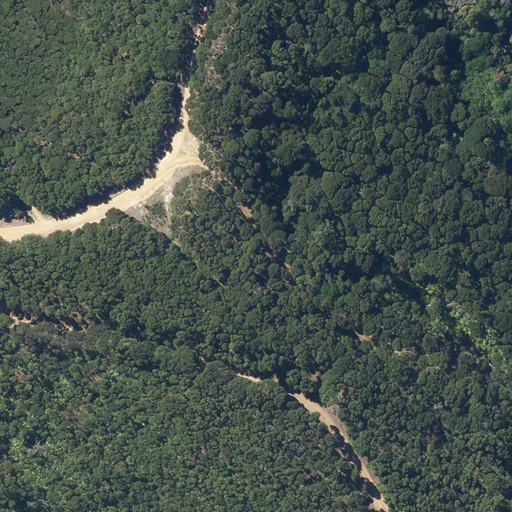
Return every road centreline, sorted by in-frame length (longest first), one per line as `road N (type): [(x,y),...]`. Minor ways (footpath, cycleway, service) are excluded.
road 1 (track): [(156,185),(338,413),(383,511)]
road 2 (track): [(218,0),(182,154),(156,185),(90,229),(0,236)]
road 3 (track): [(0,329),(338,413)]
